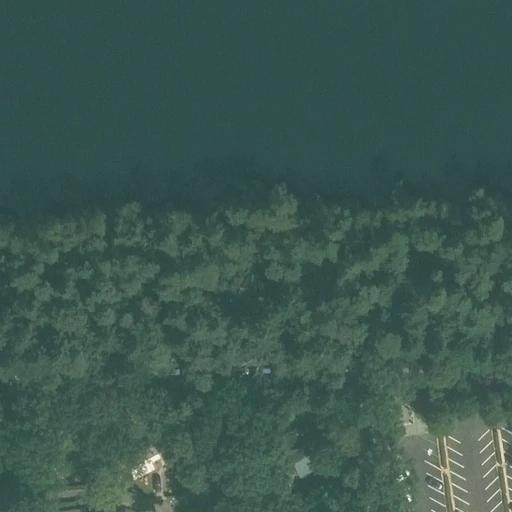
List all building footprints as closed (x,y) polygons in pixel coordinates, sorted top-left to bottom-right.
[(249,432),(257,447),(268,442),(260,426),(249,432)] [(243,429),(195,456),(201,467),(207,463),(228,452),(249,440),(243,429)] [(333,429),(284,454),(289,465),(293,463),(311,454),(338,439),(333,429)] [(171,432),(121,458),(127,469),(129,468),(158,453),(176,443),(171,432)] [(12,434),(0,440),(0,455),(19,445),(12,434)] [(94,434),(44,460),(49,471),(100,445),(94,434)]
